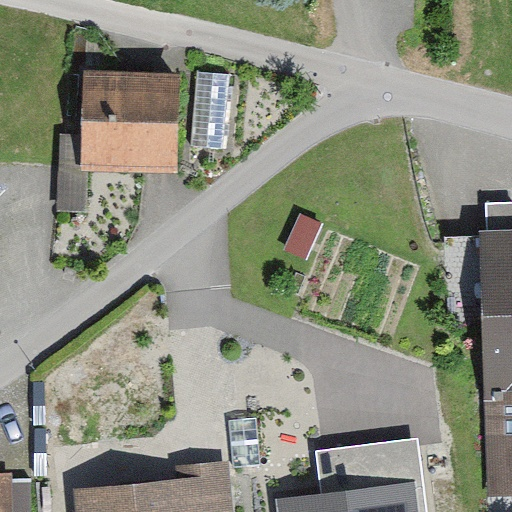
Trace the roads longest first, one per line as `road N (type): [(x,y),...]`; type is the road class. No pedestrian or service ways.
road 1 (unclassified): [(390,84),(301,136),(0,372)]
road 2 (residential): [(390,84),(46,0)]
road 3 (residential): [(511,112),(390,84)]
